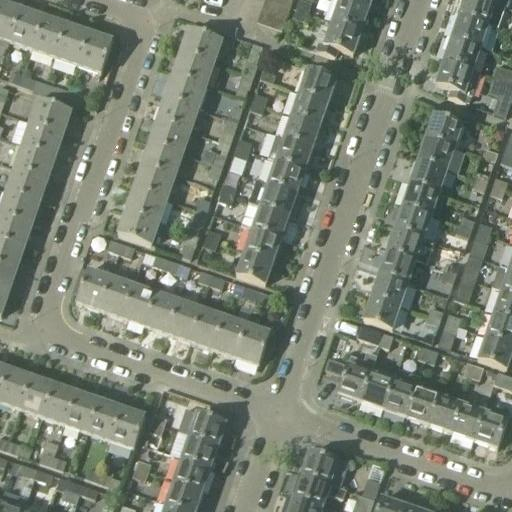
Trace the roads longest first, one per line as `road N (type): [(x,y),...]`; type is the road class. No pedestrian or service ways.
road 1 (residential): [(277,418),(37,340),(144,27),(69,0)]
road 2 (residential): [(277,418),(412,0)]
road 3 (residential): [(277,418),(511,494)]
